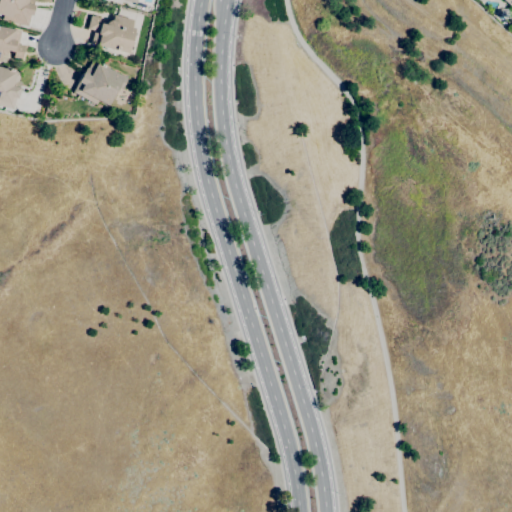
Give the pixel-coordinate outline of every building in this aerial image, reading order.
[(26,26),(1,20),(2,15),(0,14),(0,0),(31,0),(28,15),(29,15),(26,26)] [(511,0),(511,8),(503,0),(511,0)] [(130,53),(126,52),(126,53),(96,45),(90,43),(93,31),(86,29),(90,15),(99,18),(97,23),(104,25),(105,22),(109,20),(111,21),(113,15),(131,20),(129,27),(133,28),(129,41),(133,42),(130,53)] [(0,27),(19,31),(16,44),(23,45),(20,59),(12,57),(13,51),(5,50),(5,53),(1,56),(0,55),(0,27)] [(106,105),(97,100),(95,104),(72,92),(77,82),(76,82),(81,72),(82,73),(85,68),(86,68),(90,60),(98,64),(99,64),(102,65),(101,67),(124,78),(119,88),(116,86),(106,105)] [(12,109),(0,105),(0,67),(19,73),(17,81),(20,82),(12,109)]
